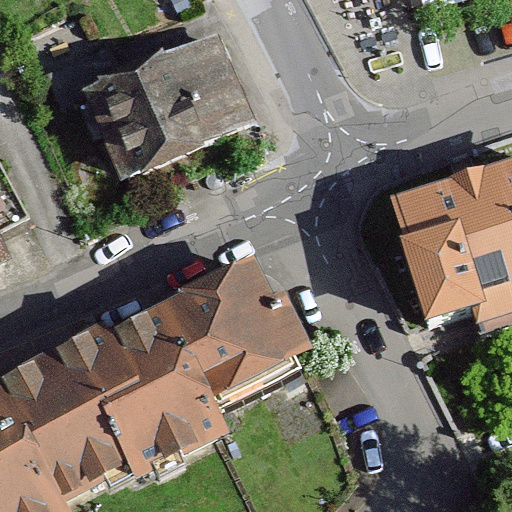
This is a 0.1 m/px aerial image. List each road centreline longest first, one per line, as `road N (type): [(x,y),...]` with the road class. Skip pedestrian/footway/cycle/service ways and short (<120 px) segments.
road 1 (residential): [(392,511),(439,476),(291,192)]
road 2 (residential): [(291,192),(0,322)]
road 3 (residential): [(264,0),(350,161)]
road 4 (residential): [(511,110),(350,161)]
